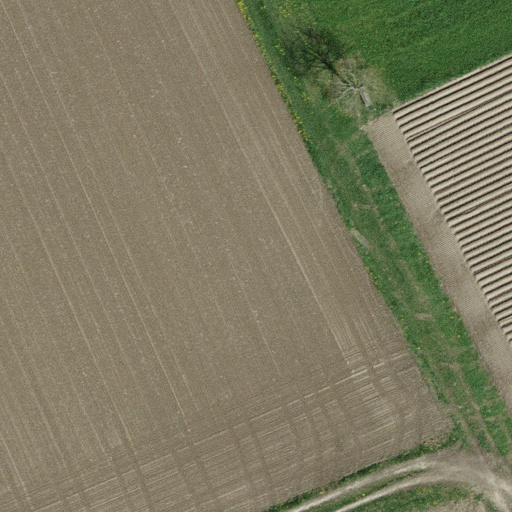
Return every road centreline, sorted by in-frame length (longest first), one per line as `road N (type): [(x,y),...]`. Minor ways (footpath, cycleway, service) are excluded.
road 1 (track): [(511,417),(293,0)]
road 2 (track): [(511,443),(351,511)]
